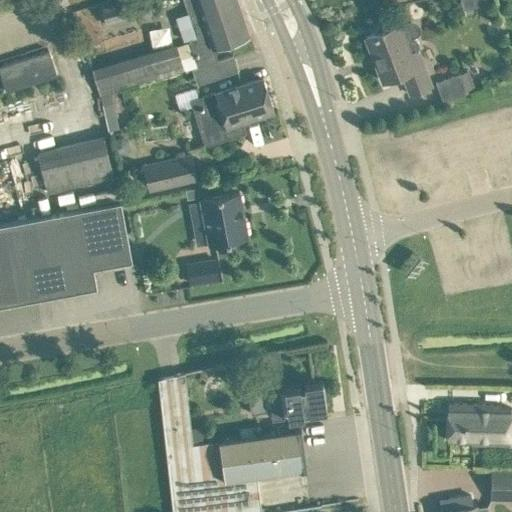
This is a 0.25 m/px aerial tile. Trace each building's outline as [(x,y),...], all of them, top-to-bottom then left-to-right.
[(108,25),(159,11),(156,0),(107,0),(102,1),(108,25)] [(184,0),(189,12),(177,16),(185,40),(189,39),(198,65),(218,58),(214,46),(249,34),(237,0),(184,0)] [(460,0),(464,12),(487,6),(485,0),(460,0)] [(421,27),(420,24),(418,23),(416,21),(413,20),(411,20),(400,25),(399,23),(390,27),(387,24),(383,24),(378,25),(376,28),(375,33),(366,36),(383,80),(401,72),(409,93),(432,84),(423,63),(418,49),(419,47),(419,46),(419,43),(419,42),(418,40),(416,39),(413,37),(413,36),(418,34),(419,33),(420,31),(421,29),(421,27)] [(100,95),(185,69),(176,42),(92,68),(100,95)] [(49,49),(0,64),(0,71),(6,90),(57,74),(49,49)] [(198,65),(192,67),(197,83),(223,74),(218,58),(198,65)] [(443,100),(475,88),(468,69),(436,80),(443,100)] [(244,82),(197,98),(211,142),(226,137),(245,131),(242,121),(274,110),(263,76),(244,82)] [(47,194),(114,178),(104,137),(37,154),(47,194)] [(150,189),(177,182),(197,177),(191,154),(144,166),(150,189)] [(209,244),(248,237),(239,190),(200,198),(209,244)] [(17,301),(97,286),(94,266),(132,259),(121,200),(3,222),(17,301)] [(0,303),(17,301),(3,222),(0,222),(0,303)] [(215,255),(184,259),(188,282),(219,277),(215,255)] [(195,443),(185,371),(158,377),(173,511),(261,511),(256,474),(304,467),(298,428),(195,443)] [(323,381),(305,384),(305,387),(301,388),(300,386),(285,388),(285,391),(265,394),(264,388),(248,391),(252,415),(267,413),(267,409),(272,408),(273,420),(285,418),(284,413),(289,413),(290,418),(305,416),(305,413),(327,410),(323,381)] [(510,444),(511,406),(501,406),(501,403),(448,402),(447,439),(471,440),(471,443),(510,444)] [(491,497),(511,497),(511,469),(492,469),(491,497)] [(473,504),(471,494),(449,498),(451,508),(437,510),(437,511),(488,511),(487,506),(477,507),(476,503),(473,504)]
